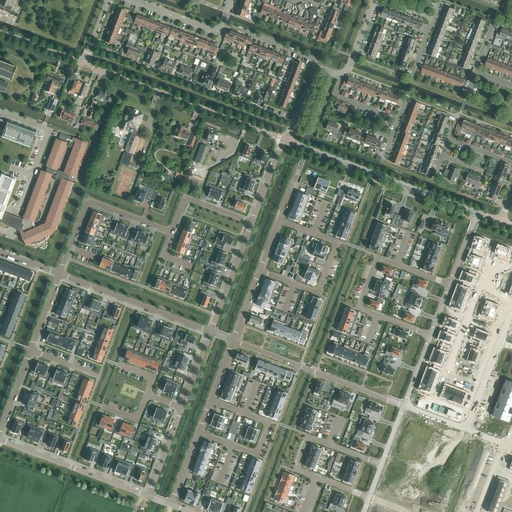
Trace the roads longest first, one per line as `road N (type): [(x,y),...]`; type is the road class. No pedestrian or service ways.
road 1 (residential): [(90,46),(294,123)]
road 2 (tertiary): [(285,140),(83,64)]
road 3 (residential): [(431,336),(358,308),(378,256),(450,284)]
road 4 (tertiary): [(477,213),(285,140)]
road 5 (residential): [(382,463),(308,435),(295,469),(369,498)]
road 6 (residential): [(404,404),(232,340)]
road 7 (residential): [(278,220),(337,243),(318,293),(259,270)]
road 8 (residential): [(59,274),(210,331)]
road 9 (residential): [(198,431),(257,454),(269,423),(209,401)]
road 10 (residential): [(0,439),(148,496)]
road 11 (residential): [(19,209),(47,131),(0,111)]
road 12 (residential): [(466,428),(511,307)]
road 13 (unclassified): [(131,0),(213,30),(231,0)]
